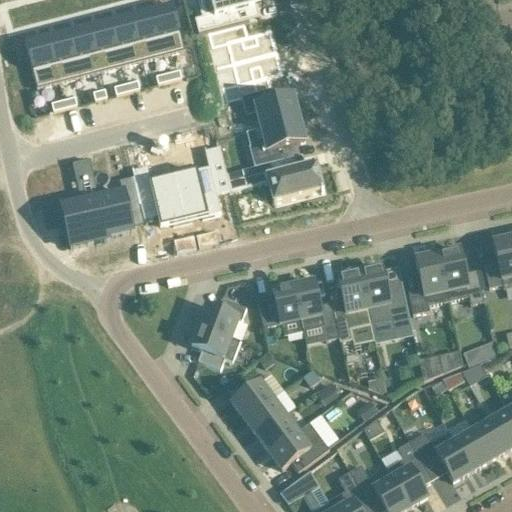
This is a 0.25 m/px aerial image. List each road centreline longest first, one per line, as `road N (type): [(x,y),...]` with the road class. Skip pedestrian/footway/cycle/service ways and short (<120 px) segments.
road 1 (residential): [(366,226),(132,276),(109,297)]
road 2 (residential): [(109,297),(110,323),(253,511)]
road 3 (residential): [(366,226),(292,0)]
road 4 (residential): [(11,161),(196,115)]
road 5 (residential): [(11,161),(36,242),(109,297)]
road 6 (residential): [(511,196),(366,226)]
